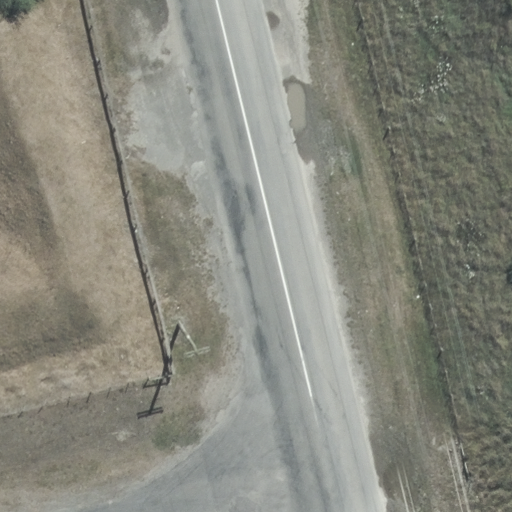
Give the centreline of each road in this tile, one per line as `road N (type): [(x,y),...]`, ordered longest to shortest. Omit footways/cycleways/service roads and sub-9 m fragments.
road 1 (unclassified): [(248,0),(359,458)]
road 2 (unclassified): [(129,511),(359,458)]
